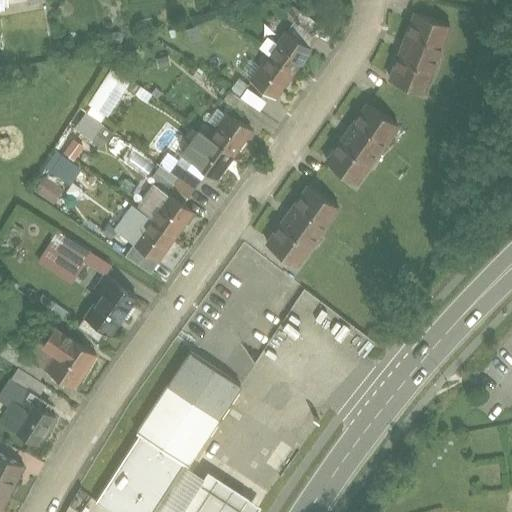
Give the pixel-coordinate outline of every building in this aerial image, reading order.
[(0,0),(0,10),(1,10),(0,5),(28,0),(0,0)] [(445,24),(408,10),(383,76),(419,91),(445,24)] [(198,41),(193,26),(180,30),(185,45),(198,41)] [(245,78),(272,97),(307,46),(280,27),(245,78)] [(163,54),(151,57),(154,67),(166,63),(163,54)] [(144,89),(104,65),(89,89),(104,99),(112,86),(136,101),(144,89)] [(220,108),(233,117),(244,102),(223,87),(212,103),(220,108)] [(395,124),(361,98),(318,156),(352,182),(395,124)] [(214,180),(249,129),(233,117),(220,108),(184,160),(214,180)] [(110,134),(85,114),(72,130),(97,150),(110,134)] [(169,163),(155,184),(181,201),(195,180),(169,163)] [(157,262),(193,209),(181,201),(155,184),(146,178),(128,205),(144,216),(127,242),(129,244),(154,260),(157,262)] [(40,193),(55,202),(63,187),(48,179),(40,193)] [(337,207),(298,180),(259,238),(298,264),(337,207)] [(97,298),(109,281),(86,263),(92,255),(61,232),(38,263),(75,290),(79,284),(97,298)] [(154,260),(129,244),(122,255),(147,272),(154,260)] [(97,298),(85,313),(112,334),(138,299),(111,279),(109,281),(97,298)] [(235,304),(219,329),(258,355),(275,330),(235,304)] [(47,370),(77,390),(102,353),(56,323),(42,343),(38,340),(27,357),(31,359),(47,370)] [(41,379),(47,370),(31,359),(27,357),(7,343),(0,352),(0,354),(18,367),(20,365),(41,379)] [(239,389),(185,353),(132,432),(137,436),(93,501),(109,511),(178,511),(201,479),(185,469),(239,389)] [(20,365),(18,367),(12,377),(40,396),(48,384),(41,379),(20,365)] [(38,399),(40,396),(12,377),(0,393),(0,399),(8,405),(0,415),(0,418),(39,445),(60,414),(38,399)] [(0,511),(2,511),(25,465),(0,453),(0,511)] [(205,473),(201,479),(178,511),(253,511),(256,508),(205,473)]
